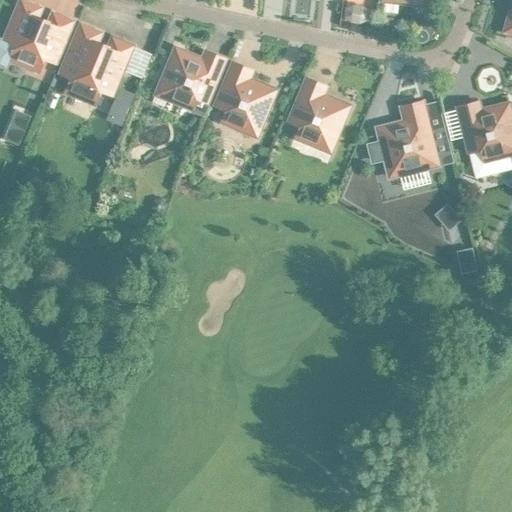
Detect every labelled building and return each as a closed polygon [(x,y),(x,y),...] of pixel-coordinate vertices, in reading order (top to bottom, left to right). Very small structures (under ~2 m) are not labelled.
[(44,6),(29,0),(16,0),(0,40),(14,45),(7,61),(37,74),(44,58),(57,63),(76,19),(51,9),(47,17),(41,14),(44,6)] [(503,32),(511,34),(511,3),(510,3),(503,32)] [(64,94),(94,106),(100,90),(114,96),(135,44),(110,34),(107,42),(100,39),(104,31),(79,20),(57,72),(70,78),(64,94)] [(190,111),(195,99),(208,104),(228,57),(203,47),(200,55),(173,44),(152,95),(190,111)] [(211,105),(225,111),(219,123),(257,139),(279,88),(253,77),(256,69),(231,58),(211,105)] [(285,122),(298,128),(293,139),(331,155),(352,104),(326,93),(330,85),(305,74),(285,122)] [(378,142),(369,145),(372,160),(382,158),(387,179),(441,166),(441,165),(438,156),(450,153),(443,127),(432,130),(425,103),(424,98),(397,104),(401,119),(374,125),(378,142)] [(511,168),(509,158),(511,156),(511,107),(510,99),(482,106),(480,98),(453,104),(465,153),(468,152),(475,177),(511,168)] [(9,124),(3,139),(18,145),(24,130),(9,124)] [(456,251),(461,273),(476,270),(471,247),(456,251)]
